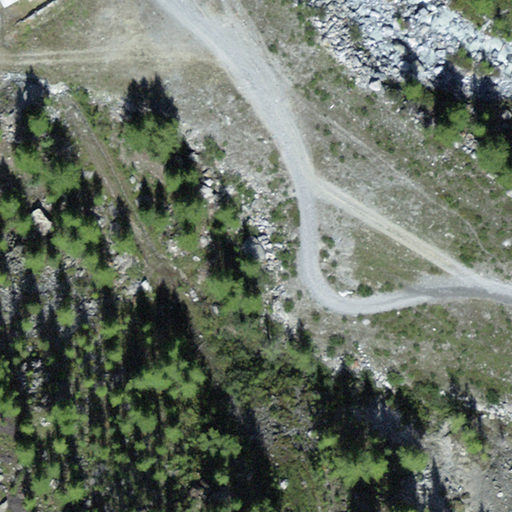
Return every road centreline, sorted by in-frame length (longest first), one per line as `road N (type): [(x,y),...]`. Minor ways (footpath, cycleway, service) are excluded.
road 1 (track): [(511,322),(470,291),(356,258),(298,164),(176,0)]
road 2 (track): [(470,291),(356,309),(313,271),(315,192)]
